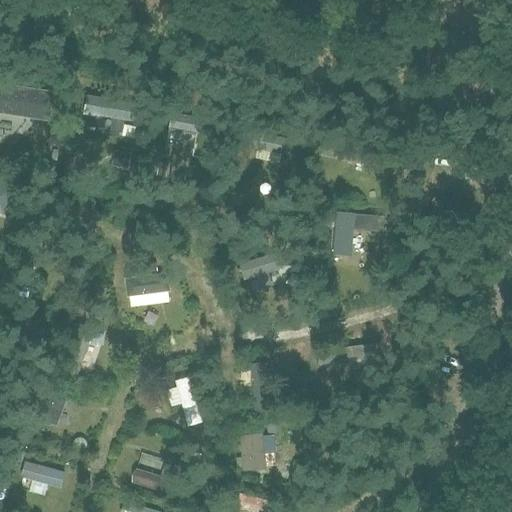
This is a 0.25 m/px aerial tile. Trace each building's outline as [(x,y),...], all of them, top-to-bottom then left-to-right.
[(0,83),(0,113),(50,122),(55,92),(0,83)] [(263,153),(270,167),(287,159),(280,145),(263,153)] [(13,187),(0,182),(0,213),(4,215),(13,187)] [(176,288),(175,267),(144,269),(146,290),(176,288)] [(201,366),(187,372),(201,409),(216,403),(201,366)] [(57,426),(70,389),(45,380),(31,416),(57,426)]
